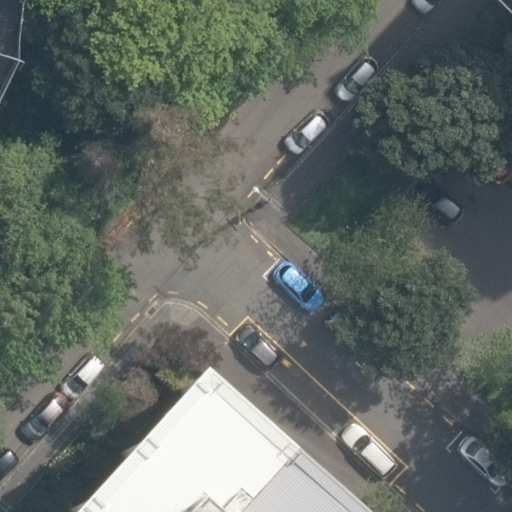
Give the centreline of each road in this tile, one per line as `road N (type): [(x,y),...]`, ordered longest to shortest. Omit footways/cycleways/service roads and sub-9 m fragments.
road 1 (residential): [(511,511),(200,223)]
road 2 (residential): [(402,0),(200,223)]
road 3 (residential): [(200,223),(0,438)]
